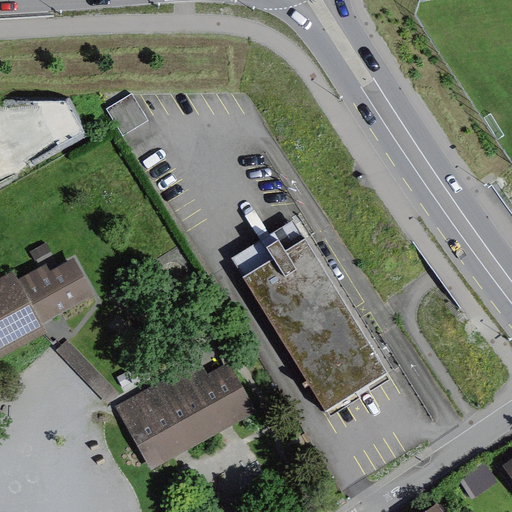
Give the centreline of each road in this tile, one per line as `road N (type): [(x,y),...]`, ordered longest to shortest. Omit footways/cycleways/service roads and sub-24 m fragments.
road 1 (primary): [(283,0),(511,317)]
road 2 (primary): [(511,263),(338,0)]
road 3 (residential): [(511,413),(365,511)]
